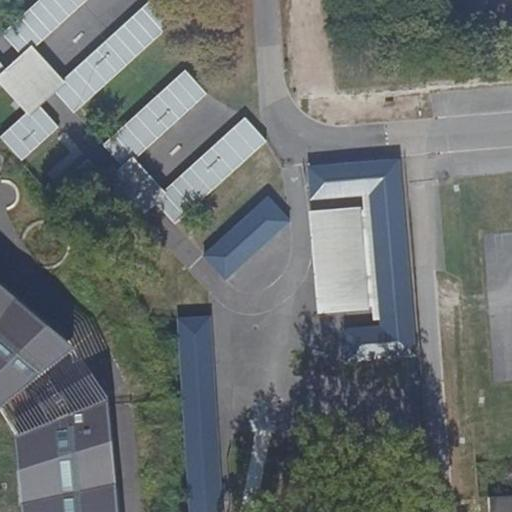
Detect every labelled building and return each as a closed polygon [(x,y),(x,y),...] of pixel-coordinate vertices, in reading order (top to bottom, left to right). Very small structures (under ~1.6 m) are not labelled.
[(52,0),(8,40),(28,64),(99,0),(52,0)] [(60,95),(80,119),(182,32),(162,8),(60,95)] [(0,60),(0,90),(15,77),(0,60)] [(213,102),(191,78),(108,152),(130,177),(213,102)] [(45,108),(6,142),(29,164),(65,132),(45,108)] [(252,131),(158,209),(178,235),(273,155),(252,131)] [(115,190),(93,167),(60,195),(81,220),(115,190)] [(406,176),(315,181),(318,212),(376,210),(382,341),(346,343),(348,375),(419,370),(406,176)] [(273,219),(204,269),(224,295),(293,243),(273,219)] [(163,247),(142,223),(114,247),(134,271),(163,247)] [(0,395),(7,401),(88,338),(0,284),(0,395)] [(219,511),(221,315),(188,315),(186,511),(219,511)] [(25,430),(33,511),(109,511),(98,402),(25,430)] [(511,511),(511,496),(491,498),(491,511),(511,511)]
